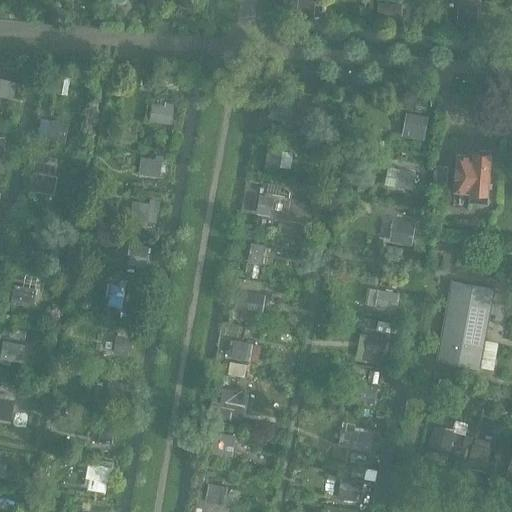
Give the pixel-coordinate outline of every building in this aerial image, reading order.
[(311,0),(298,0),(297,14),(314,17),(316,0),(311,0)] [(378,3),(377,22),(401,23),(402,4),(378,3)] [(457,7),(456,28),(478,29),(479,8),(457,7)] [(0,99),(14,101),(17,83),(0,80),(0,99)] [(294,104),(271,101),(268,120),(291,123),(294,104)] [(153,106),(150,122),(171,125),(174,104),(165,103),(165,108),(153,106)] [(425,118),(407,115),(405,132),(411,133),(410,138),(422,140),(425,118)] [(66,143),(69,125),(50,121),(46,140),(66,143)] [(283,151),(269,148),(265,168),(280,171),(283,151)] [(487,204),(491,156),(489,155),(486,152),(480,151),(476,154),(474,154),(474,153),(468,152),(468,156),(457,155),(454,192),(470,194),(469,202),(487,204)] [(160,179),(162,162),(141,159),(139,176),(160,179)] [(446,189),(448,169),(448,168),(435,167),(433,188),(446,189)] [(398,170),(396,187),(412,189),(414,173),(398,170)] [(39,175),(36,193),(55,196),(58,178),(39,175)] [(274,199),(259,197),(256,216),(271,218),(274,199)] [(149,206),(132,203),(129,221),(156,225),(160,202),(150,201),(149,206)] [(416,223),(393,220),(390,241),(412,245),(416,223)] [(24,231),(21,249),(45,254),(48,236),(24,231)] [(467,257),(470,238),(460,237),(458,255),(467,257)] [(266,247),(251,245),(248,264),(262,267),(266,247)] [(151,249),(129,246),(126,267),(148,271),(151,249)] [(478,369),(492,290),(453,282),(438,362),(478,369)] [(14,286),(11,304),(35,308),(38,290),(14,286)] [(378,291),(375,307),(395,311),(399,295),(378,291)] [(125,292),(122,309),(135,311),(138,294),(125,292)] [(237,310),(265,311),(265,293),(238,292),(237,310)] [(388,339),(368,335),(365,353),(385,357),(388,339)] [(130,338),(116,337),(114,355),(128,356),(130,338)] [(3,341),(0,359),(0,363),(10,365),(11,362),(22,364),(25,345),(3,341)] [(234,342),(231,358),(248,361),(251,345),(234,342)] [(109,381),(106,402),(122,405),(126,384),(109,381)] [(378,387),(358,383),(355,401),(375,405),(378,387)] [(226,391),(223,407),(235,409),(238,393),(226,391)] [(0,398),(0,420),(11,422),(15,401),(0,398)] [(116,428),(101,426),(97,444),(112,447),(116,428)] [(363,433),(354,431),(351,450),(371,454),(375,432),(364,430),(363,433)] [(236,435),(214,431),(210,453),(232,457),(236,435)] [(434,437),(431,453),(446,457),(450,441),(434,437)] [(473,447),(468,465),(484,469),(488,451),(473,447)] [(93,470),(90,487),(103,489),(106,472),(93,470)] [(359,503),(362,487),(363,481),(355,480),(353,485),(341,483),(338,499),(359,503)] [(228,487),(209,484),(205,503),(225,507),(228,487)]
